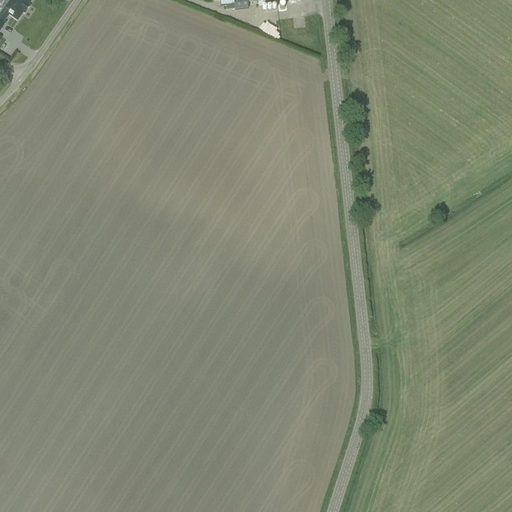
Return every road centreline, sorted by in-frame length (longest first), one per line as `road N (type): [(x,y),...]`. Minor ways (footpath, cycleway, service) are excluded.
road 1 (tertiary): [(332,511),(366,381),(325,0)]
road 2 (unclassified): [(0,101),(77,0)]
